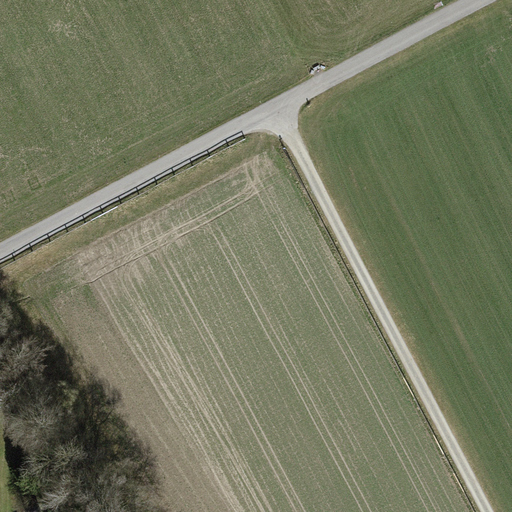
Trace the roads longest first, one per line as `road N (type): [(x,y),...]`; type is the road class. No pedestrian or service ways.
road 1 (unclassified): [(0,257),(480,0)]
road 2 (track): [(487,511),(275,108)]
